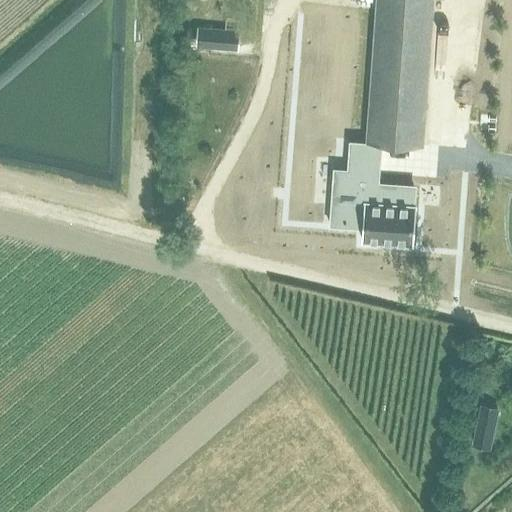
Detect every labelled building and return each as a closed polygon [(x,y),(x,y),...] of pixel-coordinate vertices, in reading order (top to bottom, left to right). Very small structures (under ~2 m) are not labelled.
[(379,0),(370,139),(382,140),(427,144),(436,0),(379,0)] [(199,28),(197,44),(211,45),(212,40),(238,42),(238,31),(199,28)] [(296,106),(298,45),(277,44),(275,106),(296,106)] [(331,205),(330,224),(363,226),(362,239),(413,243),(416,204),(415,204),(416,191),(413,191),(414,184),(396,183),(396,190),(379,188),(379,182),(382,140),(370,139),(367,139),(349,138),(347,169),(334,168),(331,205)] [(480,403),(472,445),(491,448),(499,407),(480,403)]
